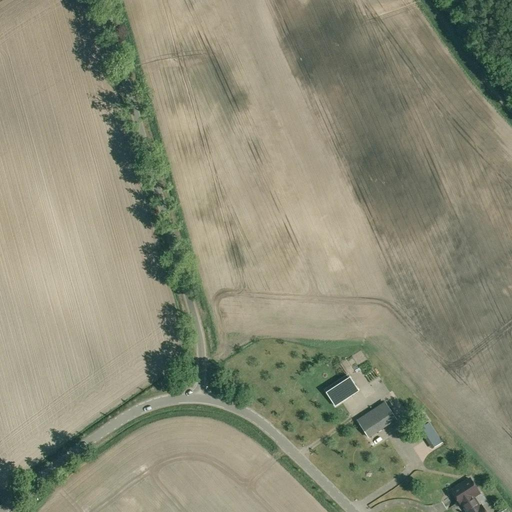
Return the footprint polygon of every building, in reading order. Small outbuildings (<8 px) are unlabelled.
[(344,376),(322,390),(333,405),(354,391),(344,376)] [(357,420),(369,438),(397,420),(385,402),(357,420)] [(418,417),(413,420),(418,427),(428,420),(424,415),(419,418),(418,417)] [(425,427),(430,439),(439,436),(434,423),(425,427)] [(479,493),(470,479),(452,491),(461,505),(462,504),(467,511),(485,511),(482,506),(480,507),(473,497),(479,493)]
